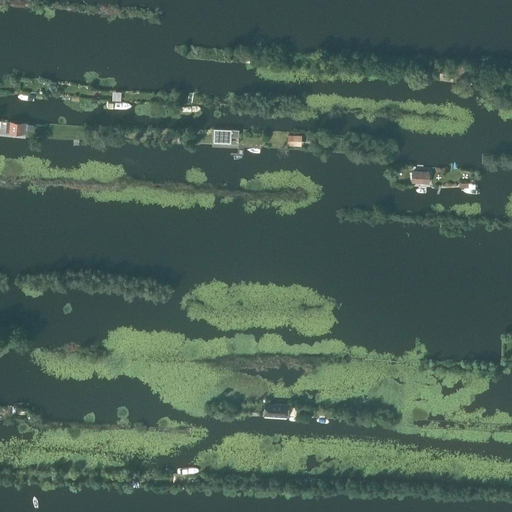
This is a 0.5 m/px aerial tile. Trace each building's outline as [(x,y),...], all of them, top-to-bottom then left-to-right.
[(13,125),(13,134),(33,134),(33,131),(33,127),(33,125),(13,125)] [(213,127),(212,142),(230,143),(230,136),(237,136),(238,128),(213,127)] [(299,135),(287,135),(287,144),(299,144),(299,135)] [(431,171),(412,171),(411,186),(430,186),(431,171)] [(289,405),(263,403),(262,417),(288,419),(289,405)]
